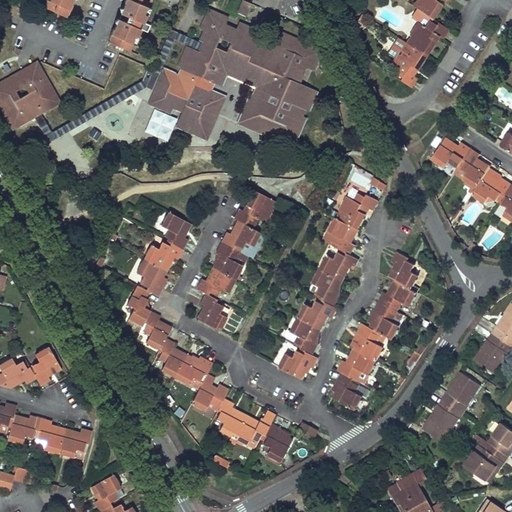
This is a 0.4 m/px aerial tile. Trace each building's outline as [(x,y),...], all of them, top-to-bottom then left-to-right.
[(47,0),(45,7),(67,16),(70,8),(71,8),(74,0),(47,0)] [(120,13),(128,16),(126,22),(118,19),(114,21),(116,23),(111,33),(112,33),(109,42),(131,51),(134,43),(132,42),(135,35),(138,37),(147,15),(144,14),(147,7),(149,8),(152,0),(125,0),(122,7),(119,8),(120,13)] [(246,16),(251,3),(243,0),(238,12),(246,16)] [(415,2),(413,5),(416,7),(431,18),(434,19),(436,15),(437,16),(441,9),(443,5),(440,3),(441,0),(447,0),(450,2),(451,0),(417,0),(415,3),(415,2)] [(408,39),(406,43),(427,56),(430,52),(430,53),(434,46),(436,42),(433,40),(436,35),(440,37),(443,39),(450,30),(438,22),(437,25),(430,20),(431,18),(416,7),(410,17),(419,23),(416,27),(416,26),(412,32),(413,32),(410,36),(411,37),(409,40),(408,39)] [(208,13),(200,29),(208,33),(211,34),(206,44),(209,45),(209,46),(206,52),(205,54),(192,48),(189,56),(185,54),(179,67),(182,69),(179,77),(175,75),(176,74),(165,69),(150,103),(171,112),(174,107),(182,111),(176,125),(200,135),(203,128),(209,131),(225,96),(210,90),(214,82),(221,85),(226,73),(257,87),(254,94),(251,93),(242,115),(248,118),(245,125),(287,143),(289,136),(296,139),(305,117),(301,115),(305,108),(308,110),(313,99),(309,97),(313,89),(298,82),(305,67),(312,70),(318,57),(311,54),(314,47),(284,34),(281,41),(275,38),(271,46),(257,39),(255,43),(243,37),(245,34),(235,30),(225,26),(220,23),(223,16),(212,11),(211,14),(208,13)] [(367,18),(363,14),(358,21),(363,24),(367,18)] [(228,18),(223,16),(220,23),(225,26),(228,18)] [(243,37),(255,43),(257,39),(260,32),(238,23),(235,30),(245,34),(243,37)] [(42,114),(35,118),(49,142),(146,86),(153,90),(158,75),(174,39),(206,52),(209,46),(170,29),(152,72),(147,70),(142,81),(52,133),(42,114)] [(278,31),(275,38),(281,41),(284,34),(278,31)] [(388,54),(394,58),(398,53),(401,49),(402,50),(405,47),(404,46),(406,43),(399,38),(388,54)] [(424,61),(427,56),(406,43),(404,46),(405,47),(402,50),(401,49),(398,53),(394,58),(395,59),(393,62),(400,67),(397,70),(395,73),(402,78),(401,80),(412,88),(418,78),(414,76),(411,74),(414,68),(417,71),(418,71),(420,67),(420,68),(425,61),(424,61)] [(318,57),(321,50),(314,47),(311,54),(318,57)] [(21,51),(15,48),(13,54),(19,56),(21,51)] [(40,112),(59,102),(37,63),(0,83),(0,84),(5,93),(0,95),(0,104),(13,127),(34,115),(32,112),(38,109),(40,112)] [(248,118),(242,115),(239,122),(245,125),(248,118)] [(472,119),(469,124),(475,129),(479,124),(472,119)] [(203,128),(200,135),(206,138),(209,131),(203,128)] [(501,145),(511,152),(511,133),(509,132),(507,136),(506,136),(503,141),(501,145)] [(293,146),(296,139),(289,136),(287,143),(293,146)] [(464,159),(471,148),(462,142),(459,146),(457,149),(452,145),(454,142),(450,139),(447,136),(432,159),(436,161),(436,162),(441,165),(445,167),(450,160),(454,162),(453,163),(456,165),(461,157),(464,159)] [(480,154),(471,148),(464,159),(454,173),(467,182),(467,183),(472,186),(469,191),(473,194),(487,172),(489,169),(491,166),(488,163),(487,164),(478,158),(480,154)] [(487,172),(491,174),(490,175),(494,177),(496,174),(489,169),(487,172)] [(491,174),(487,172),(473,194),(472,194),(476,197),(481,201),(482,200),(485,203),(490,196),(494,198),(493,198),(496,200),(501,193),(504,195),(511,184),(496,174),(494,177),(490,175),(491,174)] [(384,190),(387,185),(380,181),(377,187),(384,190)] [(511,184),(504,195),(506,197),(501,204),(504,206),(505,205),(508,208),(503,215),(507,217),(507,218),(511,221),(511,184)] [(234,218),(237,220),(246,224),(247,222),(255,226),(257,223),(256,222),(258,219),(265,223),(268,218),(269,219),(272,213),(271,213),(273,209),(271,208),(273,205),(274,205),(276,202),(254,190),(252,194),(251,194),(248,200),(246,204),(250,206),(247,212),(243,210),(239,208),(234,218)] [(338,213),(336,217),(359,229),(361,225),(362,225),(365,218),(367,214),(363,212),(366,206),(370,208),(373,210),(379,200),(367,194),(365,196),(358,192),(356,196),(354,200),(347,196),(345,200),(344,199),(341,205),(342,205),(340,210),(341,210),(339,214),(338,213)] [(171,243),(183,249),(188,239),(184,237),(181,235),(184,230),(187,232),(189,227),(190,228),(192,224),(168,212),(166,216),(166,215),(163,221),(161,225),(169,229),(167,233),(166,233),(164,236),(172,240),(171,243)] [(339,249),(350,254),(356,244),(352,242),(348,240),(351,235),(355,237),(357,232),(357,233),(359,229),(336,217),(334,221),(333,221),(330,226),(331,227),(328,231),(336,235),(334,238),(332,241),(333,242),(340,245),(338,248),(339,249)] [(227,231),(222,241),(234,248),(235,245),(243,249),(244,246),(244,245),(246,242),(253,246),(255,242),(256,242),(259,237),(259,236),(261,232),(246,224),(237,220),(235,223),(236,224),(234,228),(237,230),(234,235),(231,233),(227,231)] [(109,240),(114,243),(118,236),(113,233),(109,240)] [(146,255),(144,258),(167,271),(169,267),(168,267),(170,262),(167,261),(170,255),(173,257),(177,259),(183,249),(171,243),(169,245),(162,241),(160,245),(158,249),(151,245),(149,249),(148,248),(145,254),(146,255)] [(214,263),(212,266),(236,279),(238,275),(239,275),(242,270),(241,269),(243,265),(236,261),(238,258),(240,254),(232,250),(234,248),(222,241),(216,251),(218,252),(217,255),(219,256),(215,263),(214,263)] [(320,268),(344,281),(345,277),(348,272),(350,267),(354,269),(359,259),(350,254),(339,249),(336,255),(337,255),(335,258),(327,254),(325,258),(324,258),(321,264),(322,264),(320,268)] [(409,258),(397,251),(392,261),(396,263),(399,265),(396,271),(393,269),(391,273),(390,273),(388,276),(395,280),(411,289),(413,285),(414,285),(417,279),(416,279),(418,275),(411,271),(413,268),(415,264),(408,260),(409,258)] [(96,264),(102,267),(106,259),(100,256),(96,264)] [(165,275),(167,271),(144,258),(142,262),(141,262),(138,268),(139,268),(137,272),(144,276),(142,280),(142,279),(140,283),(148,287),(146,290),(150,292),(158,296),(163,286),(159,284),(163,277),(164,274),(165,275)] [(209,282),(206,280),(202,278),(197,288),(206,293),(209,295),(210,292),(218,296),(220,293),(219,292),(221,289),(229,293),(231,289),(234,283),(236,279),(212,266),(210,270),(211,271),(209,275),(212,277),(209,282)] [(111,271),(105,268),(101,276),(107,279),(111,271)] [(326,302),(334,306),(340,296),(338,295),(340,292),(337,291),(341,284),(342,284),(344,281),(320,268),(318,272),(317,272),(317,273),(314,278),(314,279),(312,283),(320,287),(318,290),(316,293),(324,297),(322,300),(326,302)] [(293,280),(283,275),(281,278),(291,283),(293,280)] [(385,291),(379,301),(402,314),(407,304),(410,306),(412,302),(413,302),(416,296),(415,296),(417,292),(411,289),(395,280),(393,284),(394,284),(392,288),(395,290),(392,295),(389,294),(385,291)] [(139,323),(143,325),(151,310),(145,307),(149,300),(146,298),(150,292),(146,290),(137,285),(127,305),(131,306),(135,308),(129,318),(133,320),(133,321),(139,324),(139,323)] [(209,295),(206,293),(200,303),(204,305),(208,307),(205,313),(201,311),(199,315),(198,314),(196,318),(220,331),(222,327),(223,327),(226,321),(225,321),(227,317),(220,313),(221,309),(222,309),(224,306),(216,302),(217,299),(209,295)] [(299,317),(322,330),(324,326),(323,325),(325,322),(322,320),(325,314),(328,316),(332,318),(337,308),(334,306),(326,302),(324,304),(316,300),(315,304),(313,308),(306,304),(304,308),(303,307),(300,313),(301,314),(299,317)] [(372,323),(370,327),(375,330),(393,339),(395,335),(396,336),(399,330),(398,330),(400,326),(398,324),(403,314),(402,314),(379,301),(374,311),(378,313),(373,323),(372,323)] [(495,330),(492,333),(511,346),(511,304),(506,313),(500,322),(498,320),(492,328),(495,330)] [(156,347),(160,349),(166,338),(173,326),(169,324),(168,325),(164,322),(163,326),(157,323),(159,320),(161,316),(151,310),(143,325),(145,327),(143,331),(147,333),(147,332),(151,334),(146,342),(150,344),(150,345),(156,348),(156,347)] [(378,313),(374,311),(371,317),(369,321),(372,323),(373,323),(378,313)] [(320,333),(322,330),(299,317),(297,321),(296,321),(293,327),(294,327),(291,331),(299,335),(297,339),(295,342),(303,346),(301,349),(307,351),(313,355),(318,345),(317,344),(314,343),(311,341),(314,335),(317,337),(319,333),(320,333)] [(373,332),(375,330),(370,327),(363,323),(358,333),(361,335),(365,337),(362,343),(358,341),(356,345),(355,345),(353,348),(377,361),(379,357),(380,357),(383,351),(382,351),(384,347),(377,343),(381,336),(373,332)] [(475,360),(494,373),(511,346),(492,333),(488,340),(492,343),(490,346),(486,344),(475,360)] [(381,336),(377,343),(384,347),(388,340),(381,336)] [(175,377),(188,354),(184,352),(180,350),(178,354),(172,351),(174,347),(176,344),(166,338),(160,349),(160,350),(163,352),(158,359),(162,361),(166,363),(162,370),(166,372),(165,373),(171,376),(172,375),(175,377)] [(421,344),(417,351),(422,355),(426,347),(421,344)] [(36,378),(41,386),(51,380),(49,377),(47,373),(52,370),(54,373),(58,371),(58,372),(62,370),(49,347),(45,349),(44,348),(39,352),(35,355),(39,362),(36,364),(36,363),(32,365),(37,373),(34,374),(36,378)] [(342,372),(350,376),(351,374),(359,378),(362,371),(369,374),(371,370),(372,371),(375,365),(377,361),(353,348),(351,352),(352,353),(350,357),(354,359),(351,364),(347,362),(344,360),(338,370),(342,372)] [(281,363),(279,367),(303,380),(305,376),(304,375),(306,372),(308,368),(310,369),(312,367),(313,368),(319,358),(313,355),(307,351),(305,354),(297,350),(296,354),(294,357),(287,353),(284,357),(281,363)] [(417,362),(422,355),(417,351),(416,351),(411,358),(417,362)] [(207,375),(207,373),(213,363),(200,356),(198,360),(191,356),(192,356),(188,354),(175,377),(179,379),(179,380),(185,383),(185,382),(189,385),(193,377),(197,379),(196,379),(200,381),(204,374),(207,375)] [(0,364),(0,367),(3,374),(0,375),(0,385),(12,388),(15,386),(19,383),(17,380),(23,377),(25,380),(27,384),(36,378),(34,374),(30,367),(27,368),(23,361),(20,363),(16,365),(12,358),(8,360),(8,359),(2,363),(3,363),(0,364)] [(335,394),(333,397),(356,410),(358,406),(359,406),(362,400),(361,400),(367,389),(360,385),(361,383),(350,376),(342,372),(337,382),(341,384),(337,391),(336,394),(335,394)] [(443,398),(463,412),(481,385),(461,372),(453,384),(450,388),(454,391),(451,395),(447,392),(443,398)] [(218,410),(224,398),(229,389),(219,384),(217,386),(215,390),(210,388),(212,384),(216,378),(207,373),(207,375),(192,403),(196,406),(195,406),(201,409),(205,411),(209,403),(213,405),(213,406),(216,407),(215,410),(217,411),(218,410)] [(233,437),(246,413),(242,411),(242,412),(238,410),(236,413),(231,411),(233,407),(235,404),(224,398),(218,410),(220,412),(216,419),(220,421),(223,422),(219,430),(223,432),(223,433),(229,436),(230,435),(233,437)] [(463,412),(443,398),(439,405),(442,407),(435,417),(432,416),(423,429),(443,442),(463,412)] [(0,427),(1,424),(5,425),(8,426),(11,418),(14,418),(15,414),(16,410),(17,405),(6,402),(5,407),(4,410),(0,409),(0,427)] [(442,407),(439,405),(434,412),(432,416),(435,417),(442,407)] [(251,416),(246,413),(233,437),(237,440),(243,443),(247,445),(251,437),(254,439),(258,441),(262,433),(265,435),(271,423),(275,415),(267,410),(261,422),(251,417),(251,416)] [(8,439),(12,441),(18,443),(19,442),(23,443),(25,435),(29,436),(29,437),(33,438),(35,429),(38,430),(41,417),(36,416),(30,415),(29,418),(28,422),(22,420),(23,417),(19,415),(15,414),(14,418),(11,427),(8,439)] [(35,439),(42,440),(46,441),(44,448),(44,449),(48,450),(48,451),(54,453),(55,452),(59,453),(66,427),(62,426),(62,427),(59,426),(58,430),(50,428),(51,424),(52,421),(46,419),(46,418),(41,417),(38,430),(35,439)] [(303,422),(299,429),(306,432),(305,434),(313,439),(318,430),(303,422)] [(266,455),(280,462),(293,439),(289,437),(288,437),(279,432),(280,429),(281,428),(271,423),(265,435),(262,440),(265,441),(263,444),(267,446),(267,445),(270,447),(266,455)] [(489,442),(508,456),(511,451),(511,448),(509,447),(511,443),(511,429),(502,423),(489,442)] [(5,425),(1,424),(0,427),(0,430),(7,433),(8,426),(5,425)] [(59,453),(63,455),(70,457),(70,456),(74,457),(76,449),(80,450),(80,451),(84,452),(86,443),(89,444),(92,431),(82,428),(81,431),(80,432),(79,436),(73,434),(74,430),(70,429),(66,427),(59,453)] [(508,456),(489,442),(483,438),(465,465),(486,480),(492,472),(496,474),(508,456)] [(42,440),(35,439),(34,445),(44,448),(46,441),(42,440)] [(80,450),(76,449),(74,457),(82,459),(84,452),(80,451),(80,450)] [(213,460),(220,464),(223,458),(215,455),(213,460)] [(223,458),(220,464),(227,467),(230,462),(223,458)] [(14,479),(24,482),(27,469),(17,466),(15,476),(14,479)] [(37,472),(27,469),(24,482),(34,485),(37,472)] [(398,482),(398,483),(402,490),(393,496),(401,511),(403,511),(405,511),(431,511),(416,484),(425,479),(420,470),(404,478),(398,482)] [(15,476),(0,472),(0,487),(11,490),(14,479),(15,476)] [(486,480),(489,483),(493,478),(496,474),(492,472),(486,480)] [(116,478),(113,474),(90,487),(92,491),(93,490),(95,495),(99,493),(102,498),(99,500),(95,502),(100,511),(112,505),(110,503),(118,499),(116,495),(114,492),(121,488),(119,484),(120,483),(116,478)] [(389,489),(393,496),(402,490),(398,483),(389,489)] [(486,499),(477,511),(504,511),(503,511),(502,511),(497,511),(500,509),(496,506),(486,499)]
